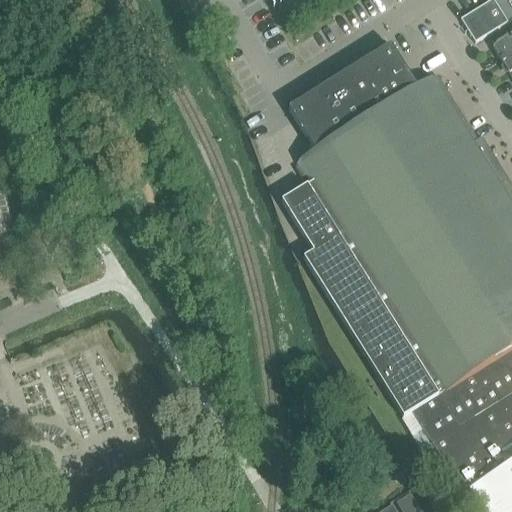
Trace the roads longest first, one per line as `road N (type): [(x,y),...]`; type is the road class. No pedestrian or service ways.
road 1 (residential): [(276,511),(121,277)]
road 2 (unclassified): [(428,1),(285,91),(227,0)]
